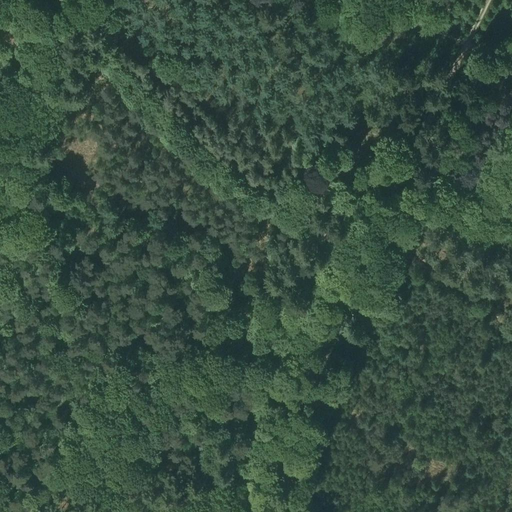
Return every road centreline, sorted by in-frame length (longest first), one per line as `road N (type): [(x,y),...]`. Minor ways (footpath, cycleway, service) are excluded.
road 1 (track): [(282,511),(283,425),(295,391),(466,45)]
road 2 (track): [(0,169),(82,0)]
